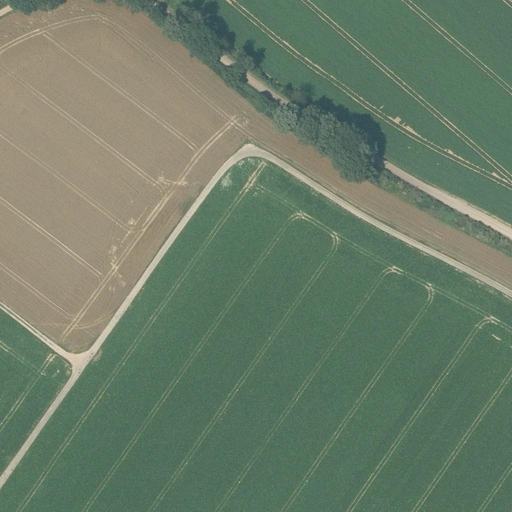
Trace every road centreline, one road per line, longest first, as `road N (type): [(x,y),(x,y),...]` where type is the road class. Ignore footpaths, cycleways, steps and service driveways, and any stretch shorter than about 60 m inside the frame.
road 1 (unclassified): [(511,293),(409,242),(269,156),(241,152),(0,483)]
road 2 (track): [(511,237),(288,103),(150,0)]
